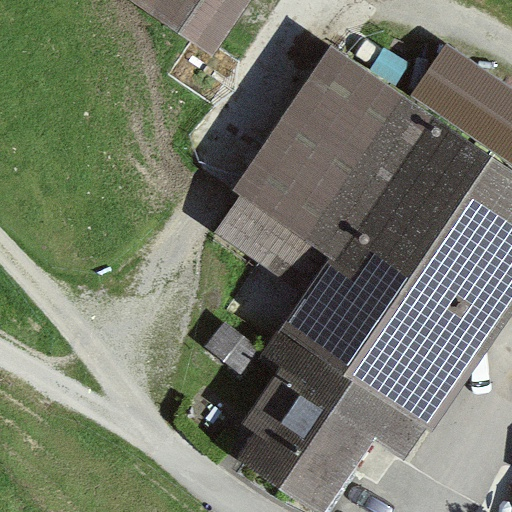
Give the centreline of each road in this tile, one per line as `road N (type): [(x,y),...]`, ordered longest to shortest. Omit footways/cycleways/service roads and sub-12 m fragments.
road 1 (track): [(0,242),(66,306),(176,454),(0,351)]
road 2 (unknown): [(433,511),(511,372)]
